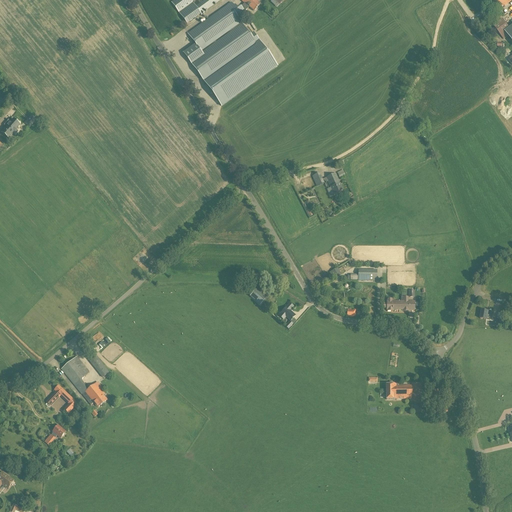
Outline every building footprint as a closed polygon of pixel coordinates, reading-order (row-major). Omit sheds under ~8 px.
[(174,0),(171,2),(187,25),(221,0),(174,0)] [(240,0),(244,4),(240,8),(244,13),(249,7),(254,12),(260,4),(255,0),(240,0)] [(504,7),(511,0),(492,0),(499,9),(503,6),(504,7)] [(187,51),(183,53),(205,83),(221,107),(274,69),(277,67),(254,34),(251,37),(248,33),(239,20),(245,16),(244,13),(240,8),(239,7),(236,7),(232,3),(231,2),(213,15),(187,34),(196,46),(191,48),(187,51)] [(511,41),(511,25),(509,28),(503,19),(493,25),(504,40),(508,37),(511,41)] [(32,116),(27,122),(32,126),(37,120),(32,116)] [(13,119),(6,127),(13,134),(16,136),(19,131),(17,129),(20,126),(13,119)] [(1,133),(9,139),(11,136),(12,136),(13,134),(6,127),(5,129),(1,133)] [(324,183),(320,173),(313,176),(317,186),(324,183)] [(343,191),(335,174),(326,178),(330,188),(334,195),(343,191)] [(332,279),(341,274),(338,268),(329,273),(332,279)] [(376,281),(377,271),(359,271),(358,281),(376,281)] [(249,297),(260,306),(266,299),(256,289),(249,297)] [(403,311),(409,312),(409,311),(415,311),(415,302),(408,302),(408,297),(404,297),(404,302),(401,302),(401,305),(400,305),(400,307),(398,306),(398,310),(403,310),(403,311)] [(393,310),(398,310),(398,306),(400,307),(400,305),(401,305),(401,302),(392,301),(392,299),(388,299),(388,301),(387,301),(387,303),(383,303),(383,308),(387,309),(387,310),(387,311),(393,311),(393,310)] [(290,311),(293,307),(289,303),(287,307),(286,306),(281,313),(279,316),(283,320),(286,317),(290,321),(295,316),(290,311)] [(355,318),(355,310),(347,309),(347,317),(355,318)] [(488,312),(482,311),(480,319),(487,320),(487,321),(491,321),(491,326),(497,327),(498,320),(492,320),(493,312),(488,311),(488,312)] [(288,330),(293,325),(290,321),(285,327),(288,330)] [(102,378),(109,373),(95,354),(88,360),(102,378)] [(89,389),(82,380),(89,373),(76,357),(61,370),(81,395),(82,395),(86,400),(90,406),(94,403),(98,408),(107,400),(104,396),(104,395),(102,392),(104,390),(98,382),(95,385),(89,389)] [(386,385),(386,400),(393,400),(393,399),(411,399),(411,385),(396,385),(386,385)] [(59,397),(60,396),(61,397),(65,392),(58,386),(54,390),(56,392),(54,393),(48,400),(53,404),(59,397)] [(437,416),(448,412),(439,389),(428,393),(437,416)] [(68,414),(72,410),(77,404),(72,399),(68,404),(69,404),(67,406),(64,409),(64,410),(66,412),(68,414)] [(53,433),(52,434),(55,437),(57,436),(60,438),(66,432),(58,426),(53,432),(53,433)] [(0,474),(0,487),(2,485),(8,489),(14,481),(2,472),(0,474)]
